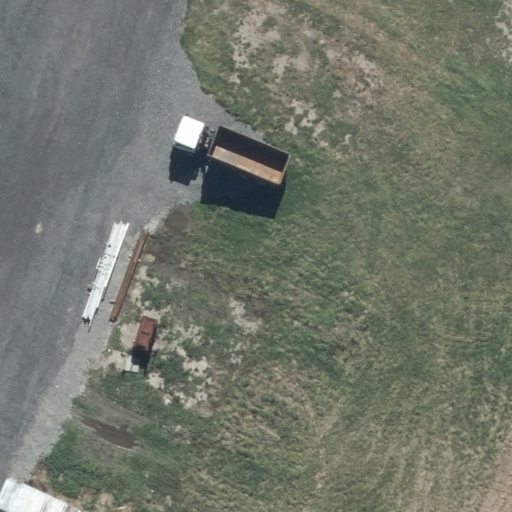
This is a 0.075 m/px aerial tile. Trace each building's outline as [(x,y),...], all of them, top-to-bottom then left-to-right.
[(36,0),(0,0),(0,140),(56,8),(36,0)] [(279,0),(368,39),(385,0),(279,0)] [(230,16),(187,119),(352,189),(395,88),(379,81),(386,66),(334,44),(328,58),(230,16)] [(123,218),(108,257),(272,321),(315,212),(176,157),(169,176),(132,162),(112,214),(123,218)] [(82,274),(44,377),(215,439),(257,324),(183,297),(179,309),(82,274)] [(96,443),(103,446),(254,504),(266,473),(108,412),(96,443)] [(240,511),(18,417),(0,460),(0,511),(240,511)] [(433,511),(453,462),(346,419),(308,511),(433,511)] [(511,511),(511,452),(510,451),(485,511),(511,511)]
